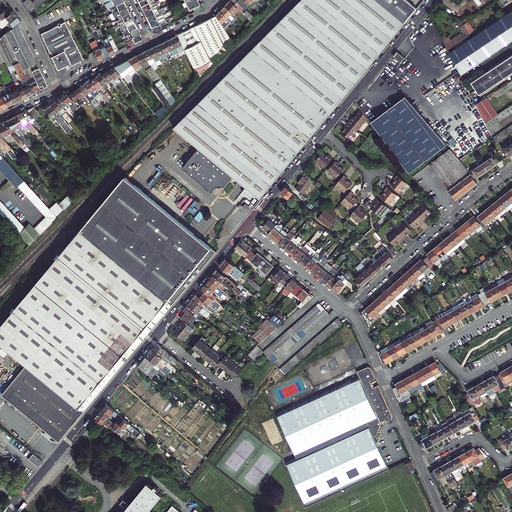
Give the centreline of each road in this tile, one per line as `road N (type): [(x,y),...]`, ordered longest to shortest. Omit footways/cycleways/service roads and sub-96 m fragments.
road 1 (residential): [(156,333),(15,501)]
road 2 (residential): [(511,169),(347,309)]
road 3 (residential): [(432,0),(324,131)]
road 4 (residential): [(245,225),(156,333)]
road 5 (residential): [(245,225),(347,309)]
road 6 (residential): [(324,131),(245,225)]
